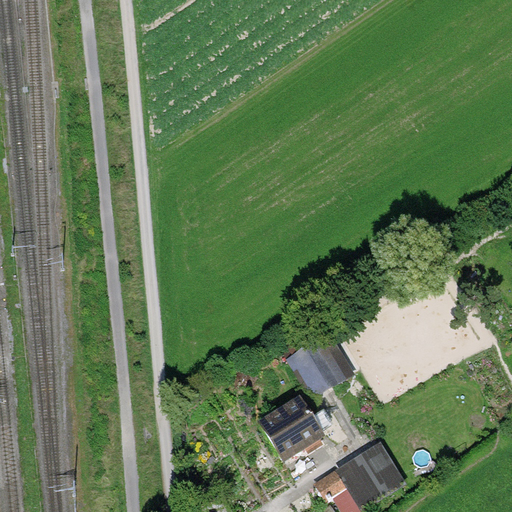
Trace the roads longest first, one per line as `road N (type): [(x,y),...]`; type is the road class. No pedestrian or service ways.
road 1 (track): [(162,392),(125,0)]
road 2 (residential): [(162,392),(176,511)]
